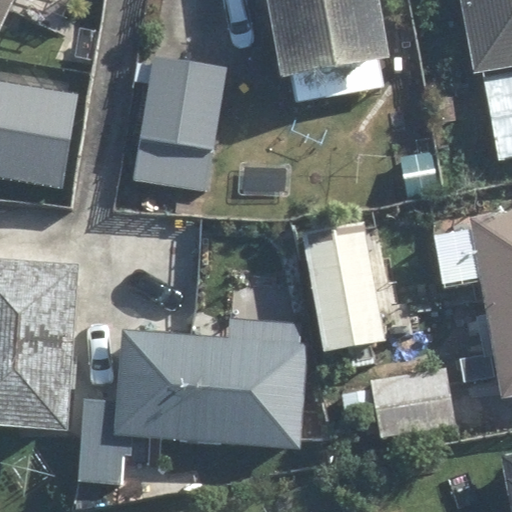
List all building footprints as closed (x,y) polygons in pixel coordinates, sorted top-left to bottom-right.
[(0,0),(0,35),(1,36),(18,0),(0,0)] [(390,62),(379,0),(266,0),(285,103),(385,85),(381,64),(390,62)] [(511,0),(462,0),(476,76),(485,75),(500,158),(511,156),(511,0)] [(227,65),(151,53),(131,182),(207,193),(227,65)] [(76,96),(0,84),(0,177),(61,187),(76,96)] [(448,154),(393,153),(393,199),(448,200),(448,154)] [(511,213),(472,221),(504,397),(511,395),(511,213)] [(361,221),(302,231),(323,351),(382,340),(361,221)] [(0,428),(71,432),(78,266),(0,260),(0,428)] [(132,483),(134,440),(302,447),(307,325),(225,322),(224,338),(122,334),(119,398),(80,397),(75,505),(100,506),(101,481),(132,483)] [(458,428),(445,367),(341,388),(349,425),(378,419),(383,443),(458,428)] [(511,454),(502,456),(511,507),(511,454)]
